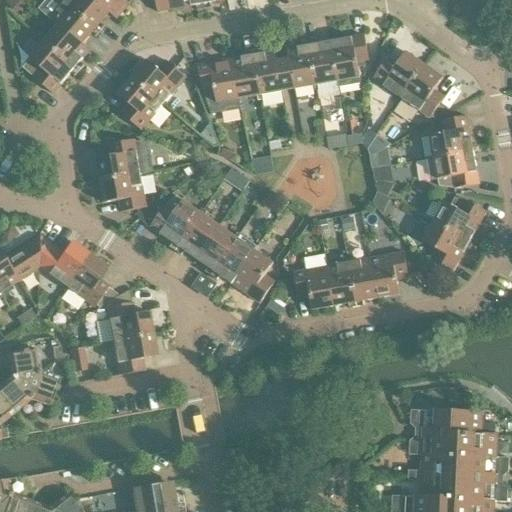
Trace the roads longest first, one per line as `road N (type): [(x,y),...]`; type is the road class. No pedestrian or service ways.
road 1 (residential): [(191,303),(247,341),(469,302),(493,281)]
road 2 (unclassified): [(67,212),(60,131),(70,110),(147,33)]
road 3 (unclassified): [(147,33),(354,0)]
road 4 (residential): [(26,482),(60,477),(81,491),(208,469)]
road 5 (residential): [(189,373),(64,396),(55,423)]
road 6 (unclassified): [(191,303),(67,212)]
